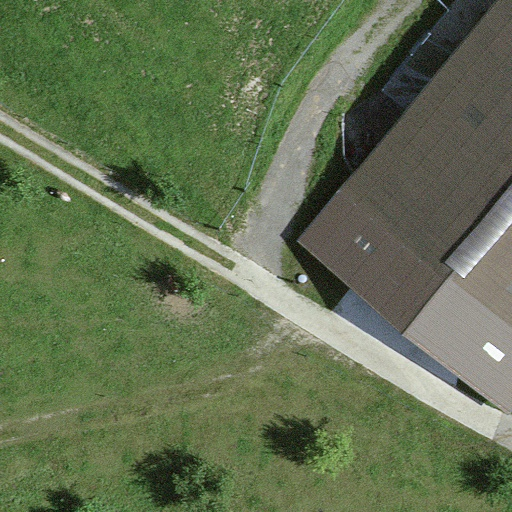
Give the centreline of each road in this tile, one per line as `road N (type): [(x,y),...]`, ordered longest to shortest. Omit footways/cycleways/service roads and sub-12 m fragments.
road 1 (track): [(280,307),(287,212),(313,137),(424,0)]
road 2 (track): [(0,435),(263,373),(280,307)]
road 3 (track): [(0,139),(280,307)]
road 4 (track): [(280,307),(511,429)]
